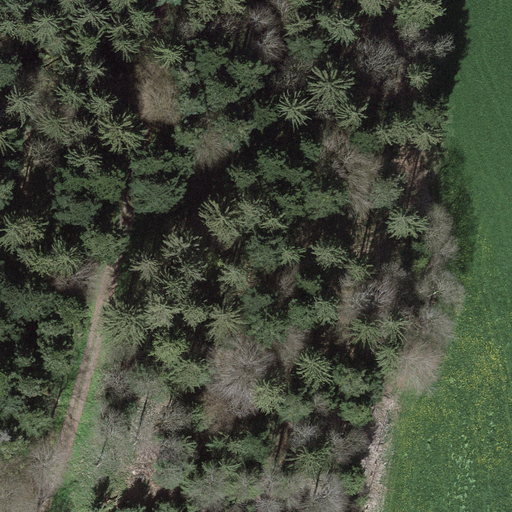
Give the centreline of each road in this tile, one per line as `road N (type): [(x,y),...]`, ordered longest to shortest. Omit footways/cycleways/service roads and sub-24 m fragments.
road 1 (track): [(27,511),(48,472),(135,166),(157,0)]
road 2 (track): [(449,150),(432,0)]
